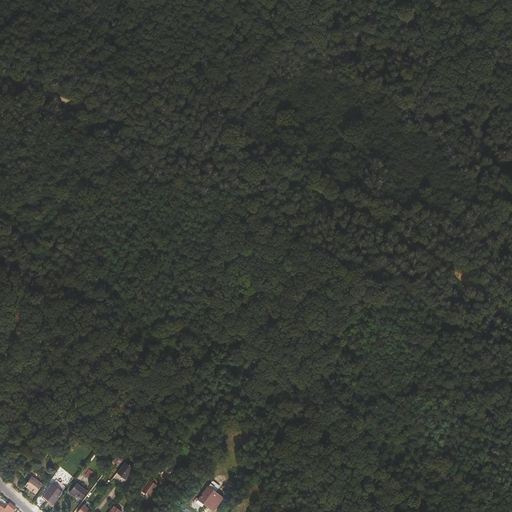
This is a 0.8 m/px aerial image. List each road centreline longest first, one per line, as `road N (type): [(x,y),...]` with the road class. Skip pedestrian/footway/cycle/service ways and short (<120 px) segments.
road 1 (track): [(255,371),(181,354),(139,333),(115,287),(0,206)]
road 2 (track): [(0,77),(181,157),(276,174)]
road 3 (track): [(245,0),(261,18),(346,63),(377,46),(511,77)]
road 4 (track): [(276,174),(393,228),(511,312)]
road 5 (track): [(511,424),(455,398),(284,384),(255,371)]
